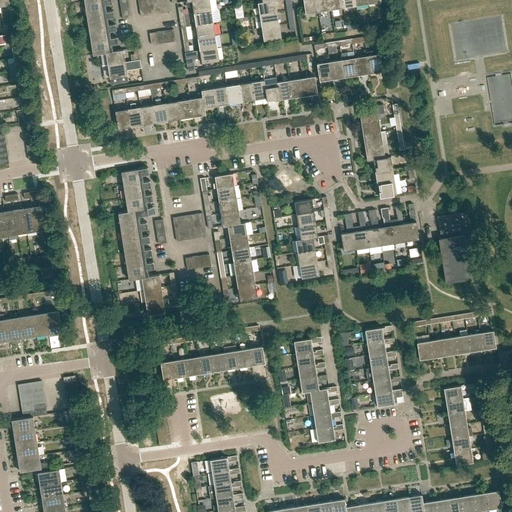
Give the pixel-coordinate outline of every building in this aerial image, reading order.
[(110,52),(109,45),(118,43),(117,37),(108,38),(106,31),(116,30),(115,23),(105,25),(104,18),(114,17),(113,10),(103,12),(102,5),(112,3),(111,0),(83,0),(93,55),(105,53),(110,52)] [(165,0),(162,1),(164,12),(170,11),(168,0),(165,0)] [(193,13),(211,10),(209,0),(195,0),(191,1),(187,2),(187,1),(185,1),(186,6),(192,5),(193,13)] [(277,13),(274,0),(273,0),(262,2),(257,3),(259,16),(277,13)] [(318,11),(316,0),(303,0),(305,14),(318,11)] [(316,0),(318,11),(330,9),(328,0),(316,0)] [(328,0),(330,9),(343,7),(341,0),(328,0)] [(122,19),(130,18),(128,6),(120,7),(122,19)] [(195,26),(213,23),(211,10),(193,13),(194,17),(195,26)] [(261,28),(279,25),(277,13),(259,16),(261,28)] [(197,38),(215,36),(213,23),(195,26),(197,38)] [(279,25),(261,28),(263,40),(281,38),(279,25)] [(151,45),(157,44),(155,32),(149,33),(151,45)] [(199,51),(217,48),(215,36),(197,38),(199,50),(199,51)] [(131,61),(140,60),(139,55),(138,47),(133,48),(134,54),(130,54),(131,61)] [(217,48),(199,51),(199,50),(189,51),(189,52),(185,53),(185,57),(187,65),(194,64),(193,58),(198,57),(198,56),(200,55),(201,63),(219,60),(217,48)] [(125,62),(123,50),(110,52),(105,53),(107,65),(125,62)] [(341,54),(342,59),(345,77),(357,75),(354,57),(349,58),(348,52),(341,54)] [(367,55),(369,73),(382,71),(380,53),(367,55)] [(357,75),(369,73),(367,55),(354,57),(357,75)] [(332,79),(345,77),(342,59),(329,61),(332,79)] [(126,70),(141,68),(140,60),(131,61),(125,62),(107,65),(109,78),(127,75),(126,70)] [(319,81),(332,79),(329,61),(316,63),(319,81)] [(301,78),(304,95),(317,93),(314,76),(301,78)] [(292,98),(304,95),(301,78),(289,80),(292,98)] [(264,84),(264,80),(251,82),(254,100),(266,98),(266,97),(264,84)] [(280,99),(292,98),(289,80),(277,82),(280,99)] [(241,102),(254,100),(251,82),(238,84),(241,102)] [(267,102),(280,99),(277,82),(264,84),(266,97),(266,98),(267,102)] [(229,104),(241,102),(238,84),(226,86),(229,104)] [(216,106),(229,104),(226,86),(213,88),(216,106)] [(158,88),(150,89),(151,97),(155,96),(158,91),(158,88)] [(204,108),(216,106),(213,88),(201,90),(202,97),(204,108)] [(205,114),(204,108),(202,97),(190,99),(192,116),(205,114)] [(180,118),(192,116),(190,99),(177,101),(180,118)] [(167,120),(180,118),(177,101),(165,103),(167,120)] [(152,105),(155,122),(167,120),(165,103),(152,105)] [(140,107),(142,124),(155,122),(152,105),(140,107)] [(127,109),(130,126),(142,124),(140,107),(127,109)] [(361,122),(378,119),(385,118),(384,111),(377,112),(376,107),(359,109),(361,122)] [(115,111),(117,128),(130,126),(127,109),(115,111)] [(363,135),(380,132),(378,119),(361,122),(363,135)] [(382,144),(380,132),(363,135),(365,147),(382,144)] [(365,147),(367,160),(373,159),(372,159),(384,157),(384,156),(382,144),(365,147)] [(375,171),(392,168),(390,155),(384,156),(384,157),(372,159),(373,159),(375,171)] [(141,188),(151,186),(150,180),(140,182),(139,175),(148,173),(147,167),(121,171),(127,211),(118,212),(129,279),(134,278),(142,277),(146,276),(144,269),(154,268),(153,261),(143,263),(142,256),(152,255),(151,248),(141,250),(140,243),(150,241),(149,235),(139,236),(138,230),(148,228),(146,222),(137,223),(136,217),(145,215),(152,214),(155,213),(154,206),(144,208),(143,201),(153,200),(152,193),(142,195),(141,188)] [(377,183),(394,180),(392,168),(375,171),(377,183)] [(216,189),(234,186),(232,173),(214,176),(216,189)] [(394,180),(377,183),(379,196),(396,193),(394,181),(394,180)] [(218,201),(236,198),(234,186),(216,189),(218,201)] [(220,213),(238,210),(236,198),(218,201),(220,213)] [(312,199),(294,201),(296,214),(314,211),(312,199)] [(411,222),(403,223),(406,241),(418,238),(419,238),(416,221),(415,221),(414,211),(413,203),(408,204),(409,212),(411,222)] [(32,207),(36,231),(45,229),(46,229),(42,205),(32,207)] [(397,219),(390,220),(393,242),(406,241),(403,223),(401,213),(400,205),(395,206),(397,219)] [(27,232),(36,231),(32,207),(23,208),(27,232)] [(378,227),(381,244),(393,242),(390,220),(389,215),(388,207),(383,208),(381,209),(382,217),(384,217),(385,226),(378,227)] [(17,234),(27,232),(23,208),(14,210),(17,234)] [(373,228),(365,229),(368,246),(381,244),(378,227),(376,217),(375,209),(370,210),(368,210),(369,219),(371,219),(373,228)] [(8,235),(17,234),(14,210),(4,211),(8,235)] [(240,223),(238,210),(220,213),(222,226),(227,225),(240,223)] [(0,236),(8,235),(4,211),(0,211),(0,236)] [(298,226),(316,224),(314,211),(296,214),(298,226)] [(360,226),(352,227),(353,231),(356,248),(368,246),(365,229),(364,219),(363,213),(363,211),(357,212),(360,226)] [(445,282),(470,277),(469,268),(476,266),(467,211),(439,216),(437,216),(441,238),(438,238),(439,241),(445,282)] [(348,232),(340,233),(342,243),(343,251),(356,248),(353,231),(352,227),(351,221),(351,215),(350,213),(345,214),(344,214),(345,222),(346,222),(348,232)] [(180,228),(186,227),(184,215),(178,216),(180,228)] [(154,220),(156,232),(165,231),(163,219),(154,220)] [(229,237),(246,235),(244,222),(240,223),(227,225),(229,237)] [(313,237),(318,236),(316,224),(298,226),(300,239),(313,237)] [(182,240),(188,239),(186,227),(180,228),(182,240)] [(158,244),(167,243),(165,231),(156,232),(158,244)] [(231,250),(249,247),(246,235),(229,237),(231,250)] [(315,250),(313,237),(300,239),(295,240),(297,252),(315,250)] [(233,263),(250,259),(249,247),(231,250),(233,263)] [(299,265),(317,262),(315,250),(297,252),(299,265)] [(235,275),(253,272),(250,259),(233,263),(235,275)] [(317,262),(299,265),(301,277),(319,275),(317,262)] [(51,272),(50,267),(40,268),(41,275),(53,273),(53,272),(51,272)] [(237,287),(255,284),(253,272),(235,275),(237,287)] [(144,289),(161,286),(159,274),(146,276),(142,277),(143,289),(144,289)] [(280,285),(287,283),(286,276),(279,278),(280,285)] [(142,277),(134,278),(136,290),(143,289),(142,277)] [(255,284),(237,287),(239,300),(257,297),(255,284)] [(146,302),(163,299),(161,286),(144,289),(146,302)] [(163,299),(146,302),(148,314),(165,312),(163,299)] [(45,312),(49,333),(62,331),(59,310),(58,310),(45,312)] [(36,335),(49,333),(45,312),(33,314),(36,335)] [(23,337),(36,335),(33,314),(20,316),(23,337)] [(11,339),(23,337),(20,316),(7,318),(11,339)] [(0,341),(11,339),(7,318),(0,319),(0,341)] [(367,342),(384,340),(382,327),(365,329),(367,342)] [(460,335),(455,336),(457,353),(470,351),(467,334),(467,330),(460,331),(460,335)] [(480,332),(483,349),(496,347),(493,330),(480,332)] [(470,351),(483,349),(480,332),(467,334),(470,351)] [(445,355),(457,353),(455,336),(442,338),(445,355)] [(295,354),(312,351),(310,338),(293,341),(295,354)] [(432,357),(445,355),(442,338),(429,340),(432,357)] [(369,355),(386,352),(384,340),(367,342),(369,355)] [(419,359),(432,357),(429,340),(416,342),(419,359)] [(226,369),(239,367),(236,350),(236,346),(223,348),(224,352),(226,369)] [(249,348),(252,365),(265,363),(262,346),(249,348)] [(239,367),(252,365),(249,348),(236,350),(239,367)] [(297,366),(314,364),(312,351),(295,354),(297,366)] [(214,371),(226,369),(224,352),(211,354),(214,371)] [(371,368),(388,365),(386,352),(369,355),(371,368)] [(201,373),(214,371),(211,354),(198,356),(201,373)] [(188,375),(201,373),(198,356),(186,358),(188,375)] [(348,359),(349,369),(365,366),(363,356),(348,359)] [(176,377),(188,375),(186,358),(173,360),(176,377)] [(163,379),(176,377),(173,360),(160,362),(163,379)] [(299,379),(316,376),(314,364),(297,366),(299,379)] [(368,381),(373,380),(390,378),(388,365),(371,368),(366,368),(368,381)] [(318,389),(322,388),(320,380),(327,379),(327,380),(326,375),(319,376),(320,377),(317,377),(316,376),(299,379),(302,392),(309,391),(309,390),(318,389)] [(392,390),(390,378),(373,380),(375,393),(392,390)] [(445,401),(462,398),(460,385),(443,388),(445,401)] [(328,400),(326,387),(322,388),(318,389),(309,390),(309,391),(311,403),(328,400)] [(392,390),(375,393),(377,406),(397,403),(396,397),(403,396),(401,389),(392,390)] [(447,413),(464,411),(462,398),(445,401),(447,413)] [(330,413),(329,405),(338,403),(338,404),(339,404),(338,399),(328,400),(311,403),(313,416),(330,413)] [(315,428),(332,426),(331,420),(334,419),(334,417),(340,416),(341,416),(340,411),(330,413),(313,416),(315,428)] [(449,426),(466,423),(464,411),(447,413),(449,426)] [(13,432),(35,429),(33,416),(23,417),(11,419),(13,432)] [(451,439),(468,436),(472,435),(471,428),(467,428),(466,423),(449,426),(451,439)] [(332,426),(315,428),(317,441),(334,439),(332,426)] [(15,445),(37,442),(35,429),(13,432),(15,445)] [(453,451),(470,449),(468,436),(451,439),(453,451)] [(17,458),(39,454),(37,442),(15,445),(17,458)] [(470,449),(453,451),(455,464),(472,461),(470,449)] [(39,454),(17,458),(20,471),(48,466),(47,462),(40,463),(39,454)] [(227,456),(210,459),(212,472),(229,469),(227,461),(230,460),(230,456),(227,456)] [(40,485),(61,481),(59,468),(37,472),(40,485)] [(214,484),(231,482),(229,469),(212,472),(214,484)] [(42,498),(63,494),(61,481),(40,485),(42,498)] [(216,497),(233,494),(231,482),(214,484),(216,497)] [(486,492),(488,509),(501,507),(498,490),(486,492)] [(476,511),(488,509),(486,492),(473,494),(476,511)] [(44,510),(65,507),(63,494),(42,498),(44,510)] [(218,510),(235,507),(233,494),(216,497),(218,510)] [(423,502),(421,494),(408,496),(410,511),(423,511),(424,511),(422,502),(423,502)] [(462,511),(467,511),(476,511),(473,494),(460,496),(462,511)] [(397,511),(410,511),(408,496),(396,498),(397,511)] [(449,511),(462,511),(460,496),(448,498),(449,511)] [(345,511),(345,506),(344,498),(331,500),(332,511),(345,511)] [(397,511),(396,498),(383,500),(384,511),(397,511)] [(436,511),(449,511),(448,498),(435,500),(436,511)] [(320,511),(332,511),(331,500),(318,502),(320,511)] [(371,511),(384,511),(383,500),(370,502),(371,511)] [(436,511),(435,500),(423,502),(422,502),(424,511),(423,511),(436,511)] [(307,511),(320,511),(318,502),(306,504),(307,511)] [(359,511),(371,511),(370,502),(358,504),(359,511)]
